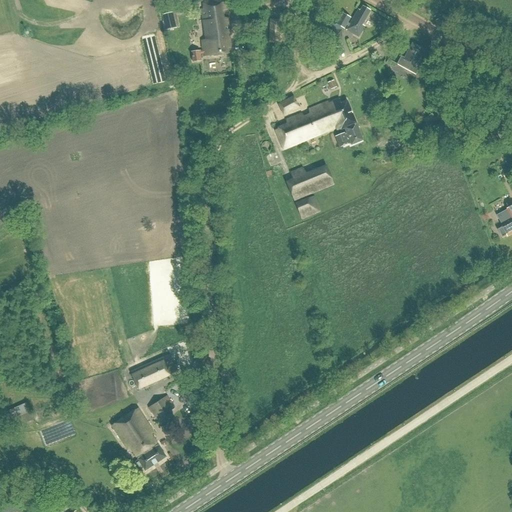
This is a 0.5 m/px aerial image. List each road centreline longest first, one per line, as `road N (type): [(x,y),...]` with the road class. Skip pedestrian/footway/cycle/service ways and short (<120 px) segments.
road 1 (track): [(301,79),(227,132),(209,165),(222,464)]
road 2 (primary): [(180,511),(511,290)]
road 3 (unclassified): [(280,511),(511,358)]
road 4 (tertiary): [(511,74),(378,0)]
road 5 (track): [(418,22),(301,79)]
